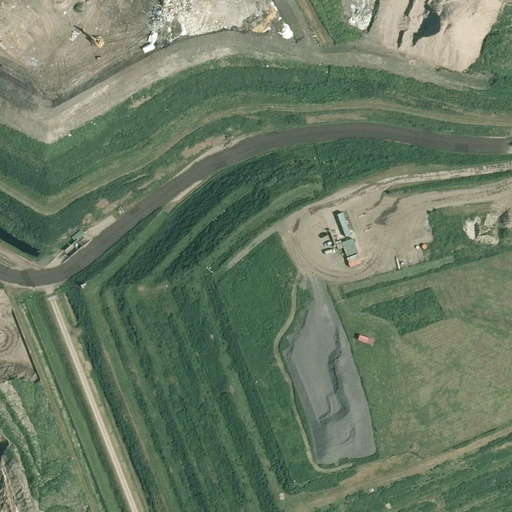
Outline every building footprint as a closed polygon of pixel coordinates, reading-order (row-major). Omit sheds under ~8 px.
[(13,9),(24,4),(22,1),(11,6),(13,9)] [(50,10),(43,13),(50,30),(57,28),(50,10)] [(79,20),(81,19),(80,15),(64,19),(68,32),(81,29),(79,20)] [(1,44),(8,69),(14,69),(23,66),(26,66),(49,59),(47,59),(47,51),(43,51),(43,53),(35,27),(22,27),(19,27),(13,27),(1,31),(1,44)] [(35,71),(29,75),(35,83),(52,70),(49,66),(38,75),(35,71)] [(17,83),(25,93),(33,87),(25,77),(17,83)] [(87,113),(69,126),(77,136),(94,123),(87,113)] [(66,126),(57,133),(64,142),(73,134),(66,126)] [(103,164),(117,157),(113,149),(92,159),(97,169),(103,166),(103,164)] [(0,182),(0,188),(7,199),(12,196),(2,181),(0,182)] [(33,198),(43,193),(40,189),(31,195),(33,198)] [(21,196),(7,204),(12,213),(26,204),(21,196)]
